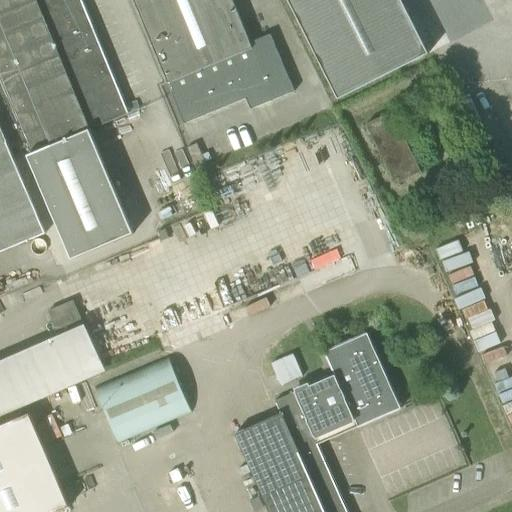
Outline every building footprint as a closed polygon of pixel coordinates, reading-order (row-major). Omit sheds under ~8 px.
[(0,0),(0,73),(33,153),(90,129),(128,114),(81,0),(0,0)] [(250,42),(232,0),(133,0),(168,83),(169,83),(173,91),(170,92),(184,124),(246,98),(250,110),(294,92),(270,34),(250,42)] [(429,54),(401,0),(288,0),(338,99),(429,54)] [(422,172),(392,112),(366,124),(396,185),(422,172)] [(6,143),(0,145),(0,252),(45,234),(6,143)] [(194,167),(204,163),(196,143),(186,147),(194,167)] [(104,374),(98,361),(81,319),(73,301),(49,311),(61,339),(4,362),(0,364),(0,419),(83,384),(104,375),(104,374)] [(145,317),(99,332),(108,359),(154,343),(145,317)] [(235,435),(269,511),(348,511),(315,437),(355,420),(358,427),(401,408),(368,333),(325,352),(335,375),(276,402),(281,414),(235,435)] [(271,363),(276,374),(280,384),(302,375),(297,365),(293,353),(271,363)] [(170,359),(96,391),(119,443),(192,412),(170,359)] [(29,414),(0,426),(0,511),(57,511),(69,507),(29,414)]
